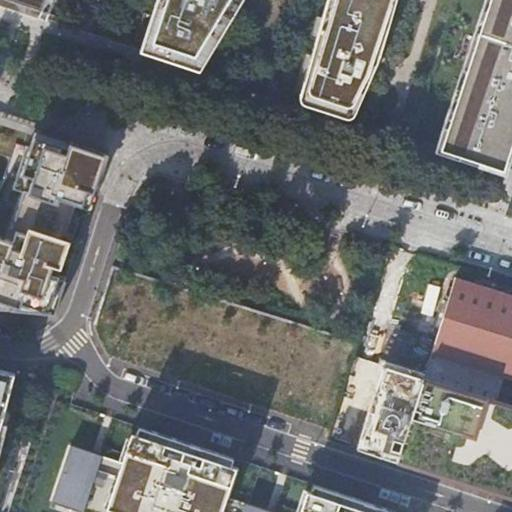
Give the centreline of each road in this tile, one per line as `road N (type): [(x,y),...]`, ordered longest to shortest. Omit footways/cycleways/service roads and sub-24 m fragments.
road 1 (residential): [(65,332),(120,183),(134,163),(167,149),(511,249)]
road 2 (residential): [(65,332),(119,390),(492,511)]
